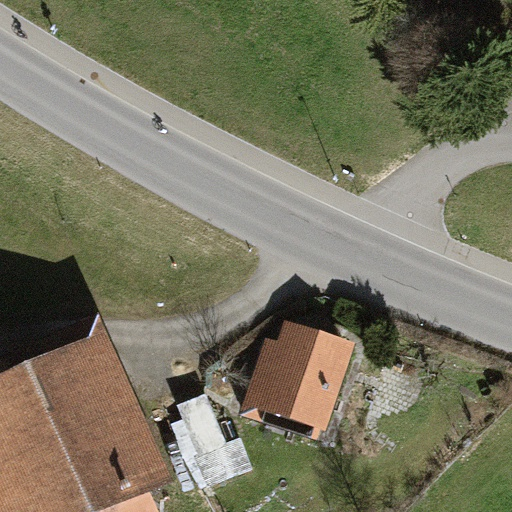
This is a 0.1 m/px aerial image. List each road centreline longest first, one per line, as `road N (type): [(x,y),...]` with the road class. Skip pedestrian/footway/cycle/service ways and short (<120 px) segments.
road 1 (tertiary): [(0,60),(206,183),(348,248)]
road 2 (residential): [(348,248),(390,224),(458,153),(511,149)]
road 3 (tertiary): [(348,248),(511,317)]
